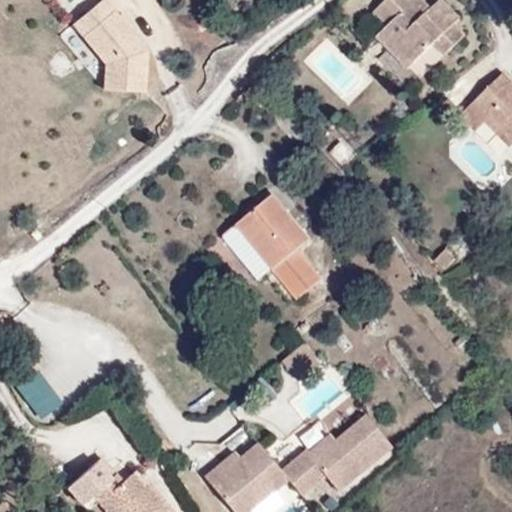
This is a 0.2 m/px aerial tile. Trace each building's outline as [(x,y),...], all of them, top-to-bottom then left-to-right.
[(456,21),(456,15),(442,0),(436,0),(433,3),(430,0),(377,0),(376,1),(388,16),(403,33),(392,42),(409,62),(434,41),(445,53),(467,35),(456,21)] [(151,50),(111,1),(77,30),(108,62),(108,94),(149,95),(151,50)] [(403,33),(388,16),(376,24),(392,42),(403,33)] [(67,24),(57,36),(83,58),(93,47),(67,24)] [(378,57),(398,74),(406,65),(386,48),(378,57)] [(511,71),(496,85),(511,103),(493,118),(511,140),(511,71)] [(511,103),(496,85),(479,101),(493,118),(511,103)] [(301,236),(267,187),(221,218),(254,265),(272,292),(310,265),(293,241),(301,236)] [(254,265),(221,218),(207,227),(239,274),(254,265)] [(293,365),(316,347),(311,341),(288,358),(293,365)] [(301,375),(323,357),(316,347),(293,365),(301,375)] [(15,385),(42,416),(63,398),(36,367),(15,385)] [(341,500),(395,455),(370,423),(338,449),(317,467),(312,461),(310,459),(285,479),(292,488),(305,504),(329,485),(341,500)] [(317,467),(338,449),(333,443),(312,461),(317,467)] [(230,511),(263,511),(292,488),(285,479),(262,451),(244,466),(227,480),(222,474),(208,486),(230,511)] [(227,480),(244,466),(239,460),(222,474),(227,480)] [(117,482),(101,463),(72,484),(87,505),(101,495),(117,482)] [(113,511),(176,511),(143,466),(119,485),(117,482),(101,495),(113,511)]
